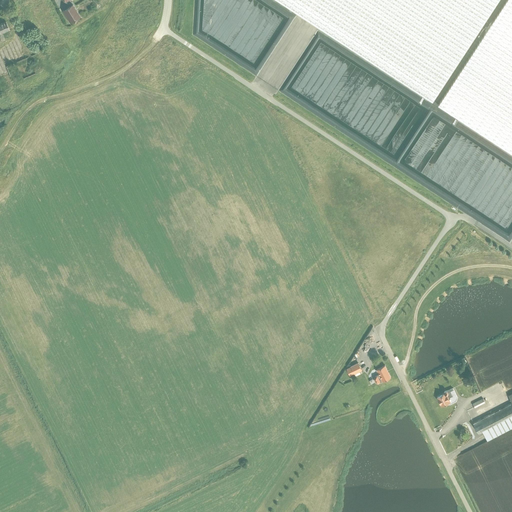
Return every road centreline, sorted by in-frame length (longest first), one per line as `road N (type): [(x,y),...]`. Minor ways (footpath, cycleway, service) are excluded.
road 1 (unclassified): [(469,511),(378,329),(448,216),(165,28)]
road 2 (track): [(157,38),(106,79),(32,105),(0,147)]
road 3 (track): [(398,370),(429,290),(461,269),(511,268)]
